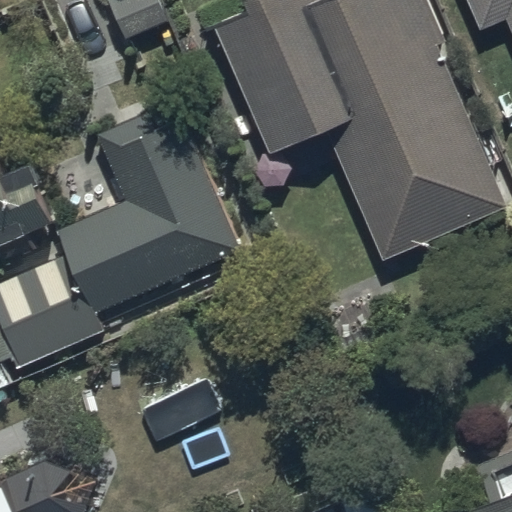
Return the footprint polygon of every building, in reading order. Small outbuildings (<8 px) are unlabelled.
[(158,0),(124,0),(113,6),(131,44),(171,25),(158,0)] [(510,214),(440,54),(447,51),(425,0),(297,0),(218,35),(276,168),(332,143),(387,268),(510,214)] [(511,0),(467,0),(484,37),(510,26),(511,30),(511,0)] [(108,340),(100,320),(246,257),(183,109),(103,143),(130,205),(60,235),(70,257),(0,286),(0,402),(29,390),(23,377),(108,340)] [(0,261),(32,248),(30,242),(52,232),(37,198),(48,193),(38,170),(6,185),(0,172),(0,261)] [(511,511),(511,460),(481,474),(498,511),(495,511),(511,511)] [(0,511),(14,511),(9,501),(0,505),(0,511)]
